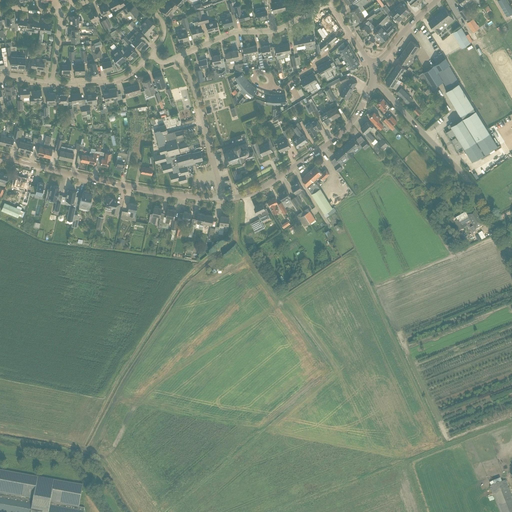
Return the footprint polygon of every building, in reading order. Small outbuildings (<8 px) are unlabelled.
[(111,0),(108,2),(112,9),(116,7),(117,9),(125,5),(122,0),(111,0)] [(177,6),(171,0),(170,0),(168,3),(167,2),(165,4),(164,4),(160,9),(170,18),(172,16),(169,13),(173,8),(175,9),(177,6)] [(285,10),(283,0),(271,3),(273,12),(285,10)] [(497,0),(506,16),(511,12),(511,9),(506,0),(497,0)] [(396,7),(404,15),(409,10),(401,2),(398,4),(396,7)] [(101,7),(99,8),(103,15),(105,14),(106,16),(111,13),(106,3),(100,6),(101,7)] [(384,9),(386,12),(387,13),(390,10),(386,4),(382,7),(384,9)] [(139,12),(134,5),(130,8),(128,5),(122,10),(127,16),(130,14),(132,17),(139,12)] [(365,9),(363,7),(360,10),(357,7),(351,11),(353,14),(351,15),(353,17),(361,12),(365,9)] [(404,15),(396,7),(393,10),(390,12),(398,21),(404,15)] [(459,11),(465,21),(470,17),(464,8),(459,11)] [(442,31),(439,27),(446,21),(448,24),(454,19),(445,9),(428,22),(434,30),(435,30),(437,34),(438,33),(439,33),(441,32),(441,31),(442,31)] [(93,11),(93,10),(87,13),(93,22),(98,20),(97,18),(99,17),(95,10),(93,11)] [(197,36),(203,34),(200,23),(203,23),(201,15),(200,10),(195,11),(198,21),(194,22),(195,27),(191,28),(193,38),(197,37),(197,36)] [(257,18),(257,19),(267,17),(266,10),(255,12),(257,17),(256,17),(256,18),(257,18)] [(365,16),(367,19),(368,19),(376,14),(374,10),(365,16)] [(237,13),(239,21),(249,18),(248,11),(237,13)] [(361,12),(353,17),(354,20),(356,18),(358,21),(364,17),(361,12)] [(223,26),(224,26),(224,27),(227,26),(227,25),(232,24),(230,13),(226,14),(227,17),(221,18),(223,23),(222,24),(222,25),(223,25),(223,26)] [(74,23),(74,26),(82,26),(82,20),(78,20),(78,14),(74,14),(74,16),(70,16),(70,23),(74,23)] [(14,23),(14,16),(9,16),(8,15),(7,15),(6,16),(5,16),(5,21),(5,25),(11,25),(11,30),(18,30),(18,28),(18,23),(14,23)] [(324,19),(323,20),(324,20),(327,23),(336,33),(334,34),(335,35),(336,34),(341,30),(328,15),(324,19)] [(22,30),(28,31),(29,23),(26,23),(27,18),(20,17),(18,26),(23,26),(22,30)] [(188,40),(185,30),(189,29),(186,17),(181,18),(182,22),(183,22),(184,27),(181,28),(182,32),(177,33),(178,36),(177,36),(178,38),(177,38),(177,40),(178,41),(179,40),(179,41),(185,39),(185,40),(188,40)] [(473,17),(466,22),(473,32),(480,27),(473,17)] [(29,23),(28,31),(33,32),(34,28),(39,28),(40,19),(33,18),(32,24),(29,23)] [(110,26),(106,18),(103,20),(107,28),(111,36),(115,34),(113,31),(111,32),(109,27),(110,26)] [(142,23),(145,26),(147,24),(151,28),(155,24),(148,18),(142,23)] [(387,21),(383,18),(378,24),(381,27),(374,34),(382,41),(394,29),(391,25),(387,30),(382,26),(387,21)] [(368,19),(367,19),(363,23),(365,26),(360,30),(365,35),(371,29),(368,26),(372,22),(368,19)] [(206,23),(208,32),(218,29),(216,21),(206,23)] [(50,33),(51,23),(44,22),(44,24),(40,24),(39,32),(38,44),(41,44),(41,43),(42,32),(43,32),(43,30),(47,30),(47,33),(50,33)] [(145,26),(142,30),(143,30),(142,31),(145,35),(147,34),(148,35),(153,30),(151,28),(147,24),(145,26)] [(470,43),(461,27),(452,32),(462,48),(470,43)] [(135,45),(139,49),(145,43),(140,38),(142,35),(138,31),(133,37),(134,39),(132,41),(135,45)] [(334,34),(324,43),(327,46),(328,46),(329,44),(335,40),(337,37),(335,35),(334,34)] [(306,37),(304,38),(305,44),(306,48),(306,50),(310,49),(316,48),(317,54),(320,52),(318,43),(316,44),(315,42),(315,40),(314,36),(311,36),(310,35),(306,36),(306,37)] [(129,41),(125,36),(121,39),(126,44),(129,41)] [(304,38),(294,40),(295,45),(295,46),(296,46),(297,50),(306,48),(305,44),(304,38)] [(411,40),(398,59),(405,64),(410,56),(412,58),(416,53),(420,47),(411,40)] [(289,52),(291,52),(289,43),(282,44),(284,56),(285,56),(285,57),(288,56),(288,55),(290,54),(289,52)] [(341,55),(351,49),(348,45),(349,45),(349,44),(345,46),(343,43),(338,47),(340,49),(339,50),(341,55)] [(282,57),(284,56),(282,44),(275,46),(277,55),(281,54),(282,57)] [(124,52),(130,59),(136,53),(129,45),(126,48),(127,49),(124,52)] [(271,55),(275,54),(273,46),(270,47),(270,45),(262,46),(265,58),(269,57),(272,56),(271,55)] [(253,59),(251,46),(243,48),(244,52),(245,56),(249,54),(251,60),(253,59)] [(119,65),(126,59),(118,49),(113,53),(114,54),(112,56),(119,65)] [(344,60),(354,54),(351,49),(341,55),(344,60)] [(228,63),(230,62),(230,60),(234,59),(232,51),(225,53),(228,63)] [(225,67),(223,58),(221,58),(220,54),(212,56),(213,61),(215,68),(219,67),(218,66),(219,65),(220,66),(225,67)] [(356,59),(354,54),(344,60),(347,64),(356,59)] [(40,63),(41,58),(32,56),(31,66),(36,67),(37,62),(40,63)] [(204,66),(205,72),(209,71),(207,63),(206,58),(199,60),(200,67),(204,66)] [(446,58),(433,65),(434,66),(437,72),(450,64),(446,58)] [(355,66),(359,64),(356,59),(347,64),(351,72),(357,69),(355,66)] [(88,60),(89,63),(88,63),(89,68),(90,73),(97,72),(97,68),(96,68),(95,62),(92,63),(91,60),(88,60)] [(109,69),(112,68),(111,63),(110,60),(102,62),(103,66),(104,71),(109,70),(109,69)] [(329,60),(323,64),(331,78),(334,76),(331,71),(333,69),(336,67),(336,66),(333,61),(330,63),(329,60)] [(67,64),(66,64),(61,64),(62,73),(71,73),(70,68),(70,61),(67,61),(67,64)] [(45,69),(45,64),(44,64),(44,63),(40,63),(37,62),(36,67),(36,70),(43,71),(43,69),(45,69)] [(75,63),(75,74),(84,74),(84,63),(75,63)] [(317,67),(316,67),(322,76),(324,74),(327,80),(331,78),(323,64),(317,67)] [(398,64),(391,74),(398,79),(401,74),(404,76),(408,70),(398,64)] [(434,66),(419,75),(422,78),(431,88),(443,81),(437,72),(434,66)] [(201,69),(196,71),(198,82),(205,80),(204,77),(203,77),(201,69)] [(245,78),(242,73),(235,76),(238,82),(245,78)] [(318,82),(313,74),(307,77),(315,91),(318,89),(315,84),(318,82)] [(398,79),(391,74),(385,82),(396,89),(399,84),(396,82),(398,79)] [(161,87),(162,89),(166,87),(162,75),(154,78),(157,88),(161,87)] [(315,91),(307,77),(301,80),(306,89),(309,87),(312,93),(315,91)] [(248,82),(245,78),(238,82),(242,87),(248,82)] [(327,84),(328,87),(340,81),(339,78),(327,84)] [(347,84),(345,84),(339,94),(348,99),(351,93),(350,92),(352,89),(357,82),(351,78),(347,84)] [(142,82),(144,87),(146,94),(154,91),(150,79),(142,82)] [(252,86),(248,82),(242,87),(247,92),(252,86)] [(450,129),(445,132),(451,140),(452,140),(453,142),(452,143),(457,150),(463,146),(464,148),(465,148),(468,145),(476,158),(497,145),(489,132),(484,124),(463,90),(461,87),(459,82),(448,89),(445,91),(462,118),(451,125),(450,124),(447,125),(450,129)] [(14,84),(4,86),(6,93),(7,98),(14,96),(13,93),(16,92),(15,89),(14,84)] [(138,84),(131,86),(134,96),(136,95),(135,93),(140,92),(138,84)] [(134,96),(131,86),(124,88),(126,95),(125,96),(125,98),(129,97),(128,95),(132,94),(133,96),(134,96)] [(252,96),(257,89),(252,86),(247,92),(252,96)] [(407,103),(412,99),(401,87),(396,92),(407,103)] [(29,88),(20,88),(20,93),(20,98),(24,98),(24,99),(29,99),(29,95),(29,93),(29,88)] [(108,89),(109,92),(111,101),(114,101),(113,97),(118,96),(117,90),(116,91),(115,88),(108,89)] [(335,98),(329,88),(325,90),(331,100),(335,98)] [(33,96),(30,96),(30,101),(30,104),(36,104),(36,102),(41,101),(41,99),(41,95),(41,90),(33,90),(33,96)] [(50,93),(50,92),(46,92),(47,104),(50,104),(50,101),(55,101),(55,98),(55,93),(50,93)] [(96,104),(96,101),(95,97),(95,92),(86,93),(87,98),(88,104),(92,103),(92,104),(96,104)] [(59,101),(63,101),(63,103),(67,103),(67,98),(67,93),(58,93),(58,98),(59,101)] [(82,104),(81,101),(80,93),(71,94),(72,102),(72,105),(82,104)] [(377,103),(383,111),(387,108),(385,106),(388,104),(383,98),(377,103)] [(332,108),(327,111),(332,118),(340,114),(333,102),(330,104),(332,108)] [(332,118),(327,111),(323,113),(321,109),(318,110),(325,122),(332,118)] [(374,124),(380,130),(384,125),(378,119),(380,117),(374,111),(369,117),(375,122),(374,124)] [(387,118),(393,125),(397,122),(391,115),(387,118)] [(383,120),(392,130),(395,128),(386,118),(383,120)] [(309,122),(305,125),(306,127),(309,132),(312,136),(318,133),(316,130),(318,130),(318,131),(322,128),(319,124),(317,121),(315,122),(314,120),(310,123),(309,122)] [(377,141),(368,132),(373,127),(367,121),(360,127),(366,133),(364,135),(374,144),(377,141)] [(173,173),(169,174),(171,181),(178,179),(179,183),(187,181),(186,177),(189,176),(186,166),(183,167),(182,163),(194,160),(194,161),(202,159),(199,147),(200,146),(199,143),(198,143),(194,144),(193,144),(194,148),(196,148),(197,151),(192,152),(190,145),(187,146),(186,141),(178,143),(179,142),(179,141),(180,141),(181,140),(182,139),(183,139),(184,138),(184,136),(182,129),(167,133),(164,124),(159,126),(160,130),(154,132),(158,145),(158,147),(159,147),(160,154),(157,155),(156,152),(153,153),(153,156),(155,163),(166,160),(167,163),(161,165),(163,172),(172,170),(173,173)] [(5,144),(11,146),(14,137),(17,138),(17,137),(19,130),(19,129),(20,127),(16,126),(14,135),(8,134),(7,136),(5,144)] [(307,140),(305,136),(303,134),(303,135),(297,126),(294,128),(299,136),(293,139),(296,142),(298,147),(299,146),(300,147),(302,146),(302,144),(307,140)] [(37,154),(44,155),(46,147),(47,142),(49,136),(46,135),(45,141),(43,147),(39,146),(37,154)] [(353,137),(343,145),(351,155),(354,153),(351,150),(359,144),(353,137)] [(277,142),(281,151),(291,147),(287,139),(282,141),(281,141),(277,142)] [(378,143),(383,149),(388,145),(383,139),(378,143)] [(364,140),(359,143),(364,148),(368,145),(364,140)] [(18,149),(24,150),(26,143),(20,141),(18,149)] [(251,143),(257,157),(272,150),(269,141),(259,145),(258,141),(251,143)] [(26,143),(24,150),(30,152),(32,144),(26,143)] [(225,156),(224,156),(226,160),(227,163),(229,162),(229,164),(230,163),(231,164),(239,161),(240,161),(240,162),(245,160),(245,159),(255,156),(253,151),(252,151),(252,152),(248,153),(249,151),(249,149),(248,148),(247,147),(246,143),(239,145),(238,144),(235,145),(236,147),(234,147),(234,148),(226,150),(227,153),(224,153),(225,156)] [(80,160),(88,162),(89,156),(89,155),(86,155),(87,150),(82,149),(83,145),(80,144),(79,150),(78,153),(81,153),(81,155),(80,160)] [(58,157),(66,159),(68,147),(61,145),(58,157)] [(351,155),(343,145),(333,153),(339,161),(346,154),(349,157),(351,155)] [(68,147),(66,159),(72,160),(74,148),(68,147)] [(89,156),(88,162),(95,163),(96,158),(96,155),(99,156),(100,151),(99,151),(95,150),(95,152),(90,151),(89,155),(89,156)] [(126,157),(117,155),(116,160),(115,167),(123,169),(124,162),(128,163),(131,151),(127,150),(126,157)] [(110,160),(111,153),(106,152),(105,153),(101,152),(102,151),(100,151),(99,156),(98,157),(101,158),(101,159),(100,164),(107,166),(108,161),(109,159),(110,160)] [(337,162),(333,165),(336,171),(341,167),(337,162)] [(152,169),(152,167),(149,166),(148,168),(142,167),(141,172),(151,174),(152,169)] [(310,191),(311,193),(320,187),(318,184),(329,174),(325,170),(322,173),(316,166),(302,178),(310,191)] [(20,204),(23,205),(28,187),(25,186),(26,180),(19,178),(17,184),(17,185),(16,188),(24,190),(20,204)] [(301,194),(302,197),(306,195),(302,189),(298,181),(295,183),(295,184),(291,186),(295,193),(300,190),(302,193),(301,194)] [(43,188),(44,184),(38,182),(36,188),(31,187),(30,194),(35,195),(35,194),(40,195),(41,191),(43,192),(44,188),(43,188)] [(47,189),(45,200),(49,201),(50,197),(56,199),(57,195),(58,195),(58,191),(59,187),(51,185),(50,189),(47,189)] [(66,194),(65,199),(71,201),(67,219),(72,221),(77,199),(75,198),(76,196),(75,196),(76,191),(72,190),(72,189),(69,188),(69,189),(68,189),(67,194),(66,194)] [(286,190),(279,194),(281,198),(282,200),(282,201),(285,207),(288,204),(287,202),(290,201),(288,198),(290,196),(288,194),(286,190)] [(90,206),(91,200),(90,200),(90,199),(91,194),(82,192),(81,197),(82,197),(81,198),(79,204),(80,204),(79,206),(80,206),(79,207),(85,208),(86,205),(90,206)] [(297,195),(294,197),(298,205),(302,203),(297,195)] [(115,208),(117,200),(112,199),(113,198),(111,197),(106,196),(105,201),(106,202),(105,207),(112,208),(111,214),(118,215),(119,209),(115,208)] [(278,203),(277,201),(275,197),(268,200),(270,206),(271,205),(272,209),(275,207),(274,204),(278,203)] [(298,205),(294,197),(290,199),(295,207),(298,205)] [(278,204),(283,213),(287,211),(281,202),(278,204)] [(126,219),(127,215),(131,216),(130,220),(135,221),(136,217),(134,216),(137,204),(129,203),(127,212),(122,210),(120,218),(126,219)] [(262,203),(254,207),(257,212),(260,218),(269,214),(266,207),(265,208),(264,208),(262,203)] [(160,216),(162,208),(158,207),(158,206),(155,206),(155,207),(154,206),(153,214),(150,213),(149,221),(153,222),(153,218),(156,219),(157,215),(160,216)] [(336,210),(333,207),(324,213),(324,214),(326,217),(336,210)] [(163,221),(162,227),(168,228),(170,217),(174,218),(176,210),(168,209),(165,222),(163,221)] [(176,230),(175,234),(178,235),(180,225),(181,225),(181,222),(187,223),(187,221),(189,222),(191,213),(184,211),(183,214),(179,213),(178,218),(178,220),(176,230)] [(310,211),(304,214),(309,222),(315,219),(310,211)] [(467,216),(458,221),(461,226),(470,221),(473,227),(470,229),(473,234),(476,232),(476,231),(478,229),(483,226),(481,223),(475,212),(470,215),(467,216)] [(196,222),(203,224),(205,214),(198,213),(196,222)] [(205,214),(203,224),(211,225),(213,216),(205,214)] [(309,222),(304,214),(299,217),(304,226),(309,222)] [(219,229),(223,230),(228,230),(229,217),(221,216),(220,223),(219,229)] [(250,223),(255,232),(265,227),(260,218),(250,223)] [(41,220),(38,234),(44,236),(47,221),(41,220)] [(288,220),(281,224),(284,228),(290,224),(288,220)] [(458,221),(454,224),(459,233),(463,230),(461,226),(458,221)] [(219,229),(220,223),(219,226),(215,226),(215,228),(213,239),(218,240),(218,232),(223,233),(223,230),(219,229)] [(0,511),(83,511),(84,509),(79,508),(83,486),(0,470),(0,511)] [(511,511),(511,497),(505,481),(489,487),(499,511),(511,511)]
